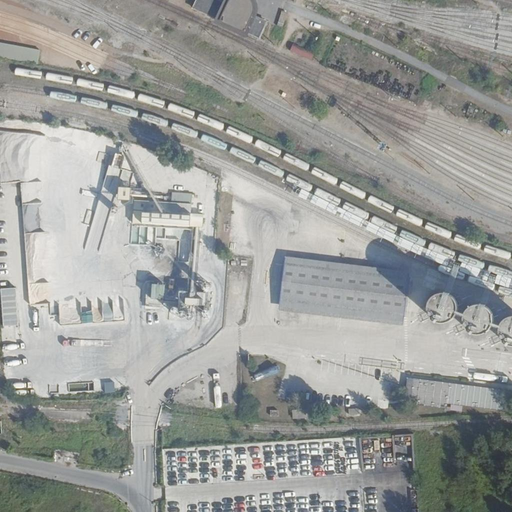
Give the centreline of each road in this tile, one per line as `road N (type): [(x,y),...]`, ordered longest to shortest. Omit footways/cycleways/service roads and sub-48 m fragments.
road 1 (unknown): [(142,492),(375,479)]
road 2 (unknown): [(147,404),(128,397),(39,412),(0,408)]
